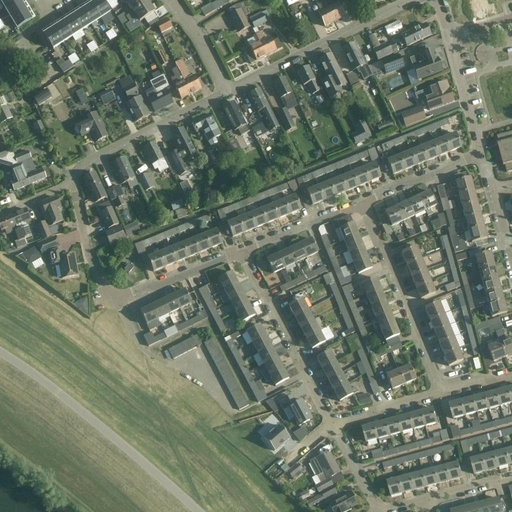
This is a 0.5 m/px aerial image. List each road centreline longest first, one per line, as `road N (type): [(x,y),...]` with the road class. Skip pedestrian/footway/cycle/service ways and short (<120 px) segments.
road 1 (residential): [(74,182),(101,286),(116,299),(241,253)]
road 2 (unclassified): [(198,511),(0,352)]
road 3 (residential): [(226,91),(412,0)]
road 4 (residential): [(443,391),(359,205)]
road 5 (residential): [(332,423),(241,253)]
road 6 (residential): [(74,182),(80,166),(226,91)]
road 7 (residential): [(359,205),(481,157)]
road 8 (residential): [(241,253),(359,205)]
road 9 (residential): [(448,36),(481,157)]
